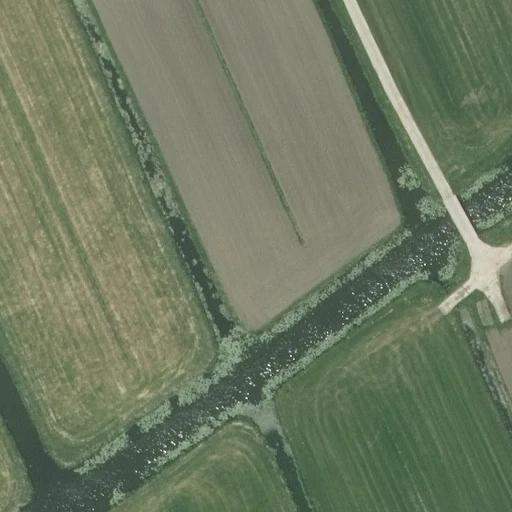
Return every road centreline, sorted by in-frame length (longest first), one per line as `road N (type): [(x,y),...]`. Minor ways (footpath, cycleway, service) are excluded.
road 1 (track): [(347,0),(490,260),(511,324)]
road 2 (track): [(468,436),(433,322),(511,246)]
